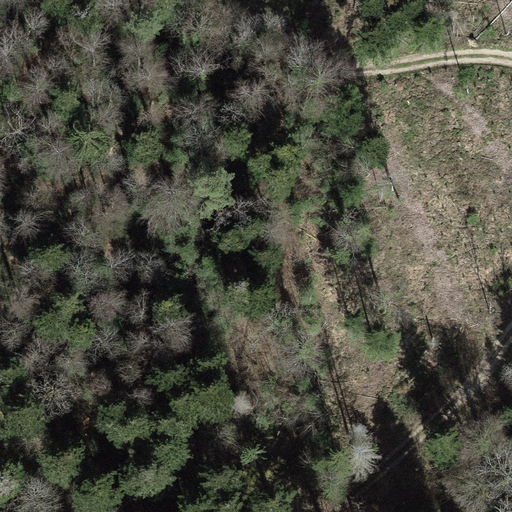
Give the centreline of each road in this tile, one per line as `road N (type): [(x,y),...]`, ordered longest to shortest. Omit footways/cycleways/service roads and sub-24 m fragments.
road 1 (track): [(511,322),(442,409),(316,511)]
road 2 (track): [(293,43),(369,61),(474,46),(511,50)]
